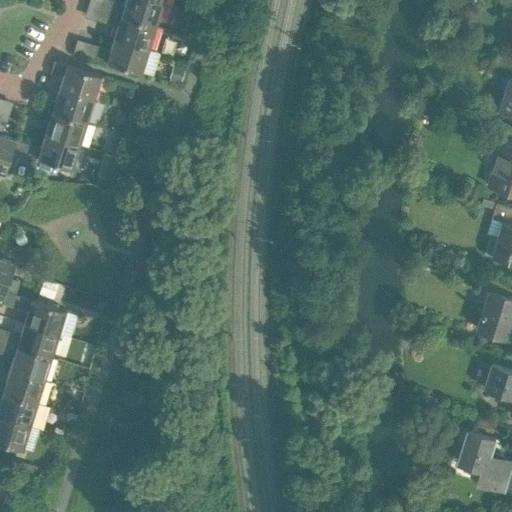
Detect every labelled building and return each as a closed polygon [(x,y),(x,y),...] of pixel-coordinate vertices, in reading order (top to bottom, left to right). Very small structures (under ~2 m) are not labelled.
[(154,25),(162,3),(153,0),(125,0),(124,5),(118,4),(119,2),(113,0),(111,0),(108,11),(154,25)] [(147,49),(154,25),(108,11),(104,22),(112,25),(112,23),(118,24),(113,38),(147,49)] [(140,71),(147,49),(113,38),(109,51),(104,50),(105,48),(97,45),(93,57),(106,61),(106,62),(140,72),(140,71)] [(92,98),(99,76),(100,76),(100,75),(66,64),(65,65),(53,61),(49,73),(57,75),(58,73),(63,75),(59,88),(92,98)] [(511,76),(511,77),(501,109),(511,112),(511,76)] [(85,121),(92,98),(59,88),(54,101),(49,100),(50,98),(42,95),(39,107),(85,121)] [(78,145),(85,121),(39,107),(35,118),(43,121),(43,119),(48,121),(44,134),(78,145)] [(11,149),(14,139),(13,138),(13,139),(0,134),(2,129),(4,130),(6,122),(0,120),(0,172),(2,173),(3,173),(8,158),(11,149)] [(71,167),(78,145),(44,134),(40,147),(14,139),(11,149),(71,168),(71,167)] [(511,144),(501,141),(488,184),(511,191),(511,144)] [(511,206),(497,202),(492,217),(503,221),(498,236),(491,234),(485,252),(510,260),(511,253),(511,206)] [(4,291),(13,262),(12,262),(0,258),(0,302),(14,307),(18,295),(4,291)] [(511,280),(486,273),(481,288),(491,291),(479,328),(509,338),(511,327),(511,280)] [(57,333),(64,311),(65,311),(65,310),(30,299),(18,295),(14,307),(22,309),(22,308),(27,309),(23,323),(57,333)] [(50,356),(57,333),(23,323),(19,336),(14,334),(14,332),(7,330),(3,342),(50,356)] [(43,379),(50,356),(3,342),(0,351),(0,353),(7,355),(8,353),(13,355),(9,368),(43,379)] [(511,367),(493,362),(485,386),(511,394),(511,367)] [(0,390),(36,402),(43,379),(9,368),(5,382),(0,380),(0,378),(0,390)] [(0,416),(29,425),(36,402),(0,390),(0,416)] [(21,448),(29,425),(0,416),(0,442),(21,449),(22,448),(21,448)] [(505,491),(511,469),(511,460),(492,455),(497,438),(470,429),(459,462),(482,469),(478,482),(505,491)]
